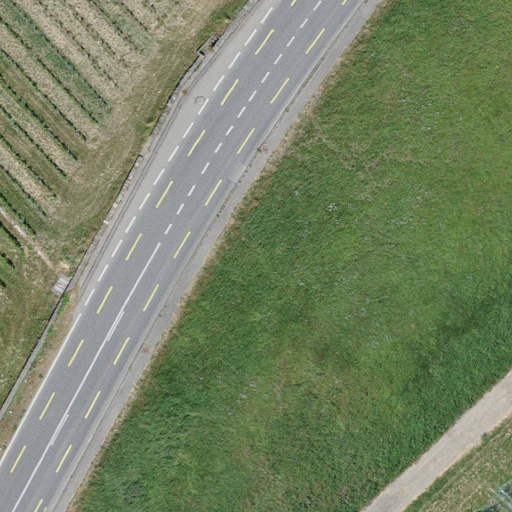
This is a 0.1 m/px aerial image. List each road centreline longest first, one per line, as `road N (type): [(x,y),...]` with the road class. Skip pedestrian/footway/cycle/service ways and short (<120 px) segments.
road 1 (secondary): [(16,511),(160,241),(324,0)]
road 2 (track): [(387,511),(511,397)]
